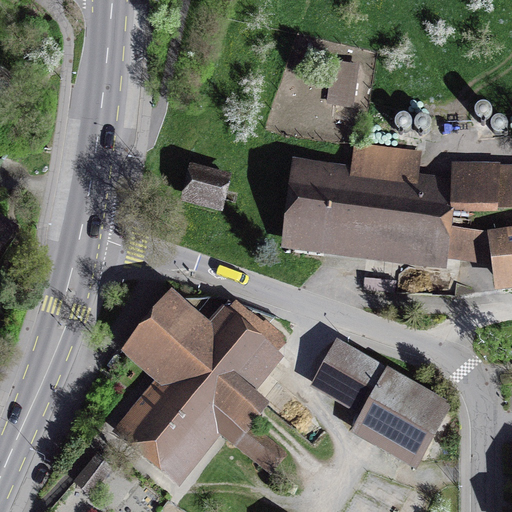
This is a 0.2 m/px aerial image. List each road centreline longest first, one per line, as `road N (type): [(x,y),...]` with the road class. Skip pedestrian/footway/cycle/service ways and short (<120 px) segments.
road 1 (residential): [(82,235),(197,264),(432,345),(463,364),(484,411),(484,511)]
road 2 (tertiary): [(82,235),(56,343),(0,478)]
road 3 (tertiary): [(112,0),(82,235)]
